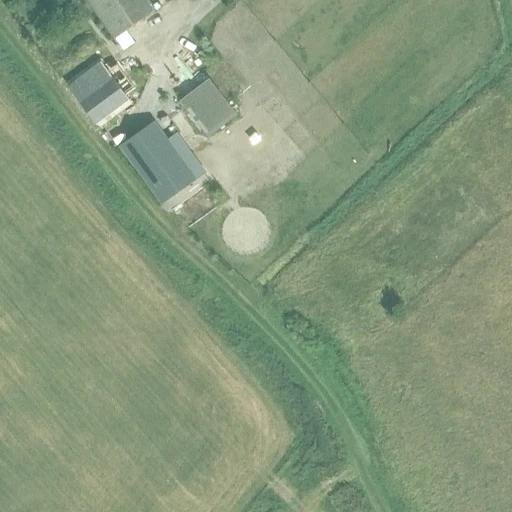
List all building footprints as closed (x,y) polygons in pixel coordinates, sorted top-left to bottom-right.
[(146,0),(88,0),(115,37),(154,10),(146,0)] [(102,64),(70,88),(96,122),(128,98),(125,94),(134,87),(116,64),(107,71),(102,64)] [(210,78),(181,100),(208,137),(237,116),(210,78)] [(176,103),(163,113),(178,132),(191,122),(176,103)] [(121,146),(162,204),(196,180),(154,122),(121,146)] [(276,477),(265,490),(281,503),(291,490),(276,477)]
